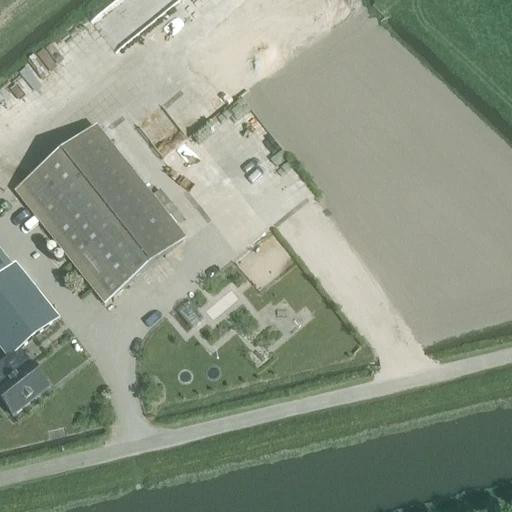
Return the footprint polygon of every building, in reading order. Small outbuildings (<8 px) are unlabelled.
[(71,72),(46,68),(41,97),(66,101),(71,72)] [(0,93),(0,123),(20,141),(47,110),(13,79),(0,93)] [(216,87),(196,99),(206,114),(225,102),(216,87)] [(72,263),(106,307),(184,245),(94,132),(19,191),(75,261),(72,263)] [(32,293),(23,300),(0,270),(0,348),(8,360),(9,359),(19,351),(55,322),(32,293)] [(257,311),(245,321),(254,331),(255,330),(270,348),(309,316),(301,306),(292,313),(282,300),(261,317),(257,311)] [(20,373),(0,389),(0,400),(14,418),(50,389),(31,365),(30,365),(19,351),(9,359),(20,373)]
